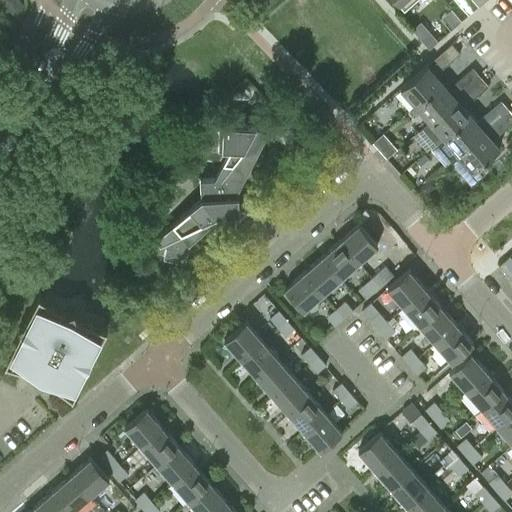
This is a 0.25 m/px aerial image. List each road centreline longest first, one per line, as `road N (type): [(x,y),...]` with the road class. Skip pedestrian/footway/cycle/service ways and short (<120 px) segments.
road 1 (residential): [(156,360),(277,499),(387,404),(333,339)]
road 2 (residential): [(156,360),(368,176)]
road 3 (residential): [(0,497),(156,360)]
road 4 (tertiary): [(0,172),(94,0)]
